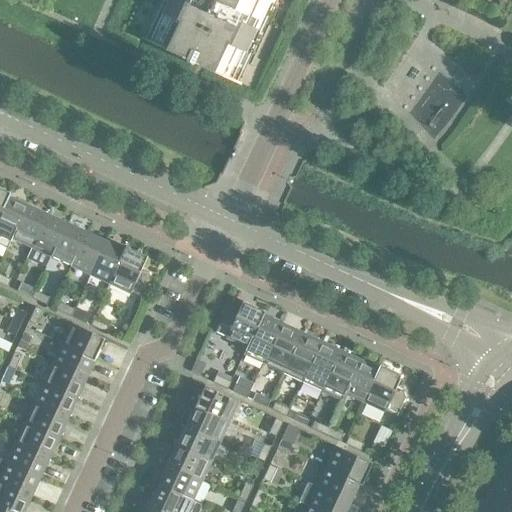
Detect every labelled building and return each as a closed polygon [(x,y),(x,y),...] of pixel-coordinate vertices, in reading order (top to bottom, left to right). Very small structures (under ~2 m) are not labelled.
[(173,0),(162,23),(153,19),(153,20),(154,20),(146,39),(144,38),(143,40),(238,84),(239,82),(238,81),(246,63),(248,64),(248,63),(239,59),(257,20),(266,24),(265,23),(274,4),(275,5),(275,4),(266,0),(173,0)] [(0,213),(8,196),(9,196),(11,193),(0,187),(0,213)] [(12,238),(28,205),(9,196),(8,196),(0,213),(0,246),(7,249),(12,238)] [(32,247),(47,214),(28,205),(12,238),(32,247)] [(52,256),(67,223),(47,214),(32,247),(52,256)] [(71,265),(87,232),(67,223),(52,256),(71,265)] [(91,274),(106,241),(87,232),(71,265),(91,274)] [(126,251),(125,250),(106,241),(91,274),(110,284),(126,251)] [(126,247),(125,250),(126,251),(110,284),(131,293),(131,292),(143,297),(151,279),(149,272),(142,269),(148,257),(126,247)] [(11,279),(0,274),(0,282),(8,287),(11,279)] [(17,291),(32,298),(36,291),(35,291),(36,289),(22,282),(17,291)] [(50,298),(36,291),(32,298),(47,305),(50,298)] [(263,314),(264,315),(265,312),(244,301),(238,314),(231,311),(225,313),(216,332),(227,337),(226,338),(247,348),(263,314)] [(71,316),(75,309),(60,302),(57,309),(71,316)] [(36,325),(43,310),(36,307),(29,321),(36,325)] [(76,307),(75,309),(71,316),(86,323),(91,314),(76,307)] [(21,324),(27,313),(18,309),(13,320),(21,324)] [(282,323),(264,315),(263,314),(247,348),(244,355),(263,364),(282,323)] [(106,332),(109,325),(94,318),(91,325),(106,332)] [(16,336),(21,324),(13,320),(8,332),(16,336)] [(96,358),(105,339),(72,323),(63,343),(96,358)] [(283,373),(302,333),(282,323),(263,364),(283,373)] [(303,382),(321,342),(302,333),(283,373),(303,382)] [(31,338),(24,335),(19,346),(26,349),(31,338)] [(322,391),(341,351),(321,342),(303,382),(322,391)] [(87,378),(96,358),(63,343),(54,362),(87,378)] [(0,361),(3,363),(8,352),(0,348),(0,361)] [(346,393),(361,360),(341,351),(322,391),(342,400),(346,393)] [(15,352),(8,365),(16,369),(22,355),(15,352)] [(380,369),(379,368),(361,360),(346,393),(365,402),(380,369)] [(78,398),(87,378),(54,362),(45,382),(78,398)] [(197,362),(192,371),(200,374),(204,365),(197,362)] [(8,385),(16,369),(8,365),(1,381),(8,385)] [(380,365),(379,368),(380,369),(365,402),(385,412),(386,410),(397,416),(406,397),(403,391),(397,388),(401,379),(402,375),(380,365)] [(216,375),(213,381),(213,382),(228,389),(231,382),(216,375)] [(68,417),(78,398),(45,382),(35,402),(68,417)] [(232,391),(247,398),(251,391),(236,384),(232,391)] [(239,401),(206,386),(196,405),(230,421),(239,401)] [(266,406),(269,399),(258,394),(255,401),(266,406)] [(59,437),(68,417),(35,402),(26,422),(59,437)] [(272,410),(286,416),(290,409),(275,402),(272,410)] [(220,440),(230,421),(196,405),(187,425),(220,440)] [(297,412),(294,419),(294,420),(305,425),(308,417),(297,412)] [(283,422),(276,418),(269,433),(276,436),(283,422)] [(371,419),(364,438),(385,446),(393,427),(371,419)] [(326,435),(329,428),(314,421),(311,428),(326,435)] [(50,457),(59,437),(26,422),(17,442),(50,457)] [(289,443),(296,428),(289,424),(282,439),(285,441),(289,443)] [(211,460),(220,440),(187,425),(178,445),(211,460)] [(344,434),(329,428),(326,435),(340,442),(344,434)] [(360,451),(360,450),(364,443),(349,436),(345,444),(360,451)] [(282,439),(279,445),(293,452),(291,443),(289,443),(285,441),(282,439)] [(41,476),(50,457),(17,442),(8,461),(41,476)] [(372,443),(369,450),(380,455),(383,448),(372,443)] [(264,444),(257,458),(264,461),(271,447),(264,444)] [(202,480),(211,460),(178,445),(169,464),(202,480)] [(362,485),(368,472),(372,463),(336,446),(327,466),(360,482),(359,483),(362,485)] [(270,464),(277,468),(281,470),(288,455),(277,449),(270,464)] [(41,476),(8,461),(0,457),(0,481),(32,496),(41,476)] [(257,477),(264,461),(257,458),(250,473),(257,477)] [(193,500),(202,480),(169,464),(160,484),(193,500)] [(270,482),(277,468),(270,464),(263,479),(270,482)] [(350,502),(359,483),(360,482),(327,466),(317,486),(350,502)] [(0,505),(14,511),(24,511),(32,496),(0,481),(0,505)] [(345,511),(350,502),(317,486),(308,482),(299,501),(308,506),(321,511),(345,511)] [(246,483),(239,498),(246,501),(253,486),(246,483)] [(192,500),(193,500),(160,484),(150,504),(167,511),(199,511),(200,509),(202,504),(192,500)] [(258,489),(252,503),(259,507),(266,492),(258,489)] [(232,510),(236,511),(238,511),(243,503),(237,500),(232,510)] [(256,511),(259,507),(252,503),(247,511),(256,511)]
